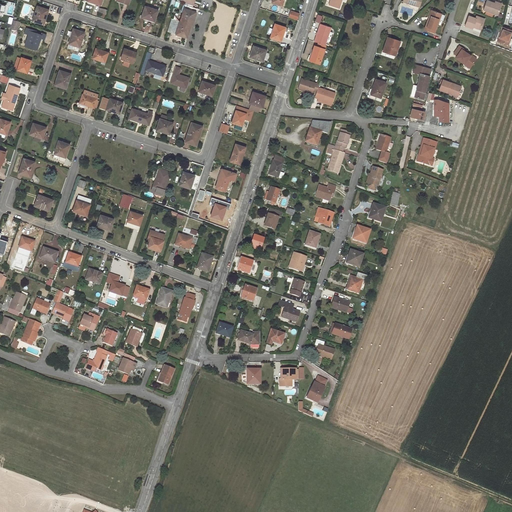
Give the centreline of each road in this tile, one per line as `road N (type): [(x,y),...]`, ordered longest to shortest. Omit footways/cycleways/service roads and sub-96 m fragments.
road 1 (residential): [(193,357),(296,355),(367,139),(358,118)]
road 2 (residential): [(191,53),(68,14),(37,99),(89,122)]
road 3 (residential): [(89,122),(201,158),(233,68)]
road 4 (unclassified): [(216,289),(275,109)]
road 5 (unclassified): [(216,289),(55,227)]
